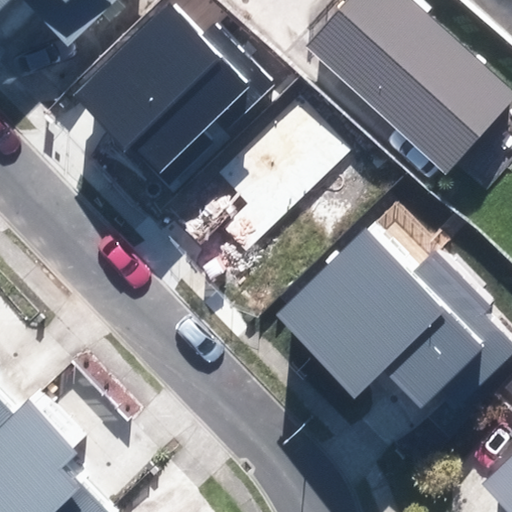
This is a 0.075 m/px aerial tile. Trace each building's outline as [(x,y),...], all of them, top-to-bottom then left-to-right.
[(16,0),(20,3),(22,0),(39,0),(79,41),(121,0),(16,0)] [(350,0),(312,43),(454,171),(511,106),(511,78),(425,0),(350,0)] [(167,3),(77,96),(161,176),(250,83),(167,3)] [(411,275),(369,229),(279,312),(356,396),(384,370),(436,426),(511,356),(511,331),(437,251),(411,275)] [(0,384),(0,511),(111,511),(119,504),(67,456),(87,435),(42,388),(22,408),(0,384)] [(511,511),(511,423),(506,429),(511,436),(511,454),(483,481),(511,511)]
